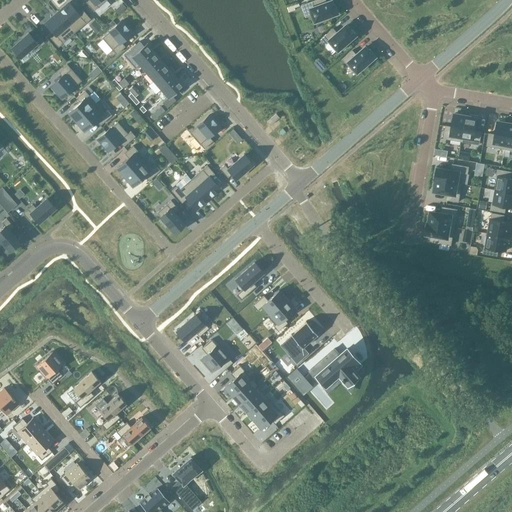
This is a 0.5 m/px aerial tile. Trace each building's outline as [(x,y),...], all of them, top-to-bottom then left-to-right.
[(88,0),(86,3),(94,11),(106,0),(88,0)] [(332,1),(327,3),(325,0),(315,0),(309,2),(301,5),(305,18),(313,15),(315,22),(317,21),(318,23),(326,20),(325,18),(338,13),(335,5),(334,6),(332,1)] [(74,33),(90,19),(83,10),(78,14),(69,3),(57,14),(74,33)] [(122,3),(118,7),(122,11),(126,8),(122,3)] [(57,14),(45,24),(55,35),(50,38),(58,47),(74,33),(57,14)] [(95,19),(89,24),(90,26),(92,28),(98,23),(95,19)] [(121,42),(132,33),(122,21),(109,32),(102,38),(116,55),(125,47),(121,42)] [(346,44),(357,35),(351,28),(350,29),(347,25),(338,33),(333,29),(321,39),(326,45),(330,41),(339,51),(340,49),(342,51),(348,46),(346,44)] [(28,33),(12,48),(21,57),(31,48),(35,52),(45,43),(37,34),(32,38),(28,33)] [(132,56),(140,65),(154,52),(147,44),(132,56)] [(376,57),(370,50),(369,51),(366,47),(357,55),(353,50),(343,59),(348,64),(349,63),(358,72),(376,57)] [(56,52),(52,55),(57,61),(61,57),(56,52)] [(154,52),(140,65),(147,73),(161,60),(154,52)] [(161,60),(147,73),(154,81),(169,68),(161,60)] [(58,72),(62,77),(51,86),(62,98),(74,87),(81,81),(67,64),(58,72)] [(324,64),(319,68),(322,72),(327,67),(324,64)] [(98,66),(89,74),(93,78),(102,70),(98,66)] [(169,68),(154,81),(161,89),(176,77),(169,68)] [(171,95),(183,85),(176,77),(161,89),(168,98),(171,95)] [(89,87),(85,91),(89,95),(94,91),(89,87)] [(77,121),(97,104),(89,95),(85,91),(76,98),(80,103),(69,112),(77,121)] [(171,95),(168,98),(163,102),(168,108),(176,100),(171,95)] [(125,98),(120,103),(124,108),(129,103),(125,98)] [(77,121),(84,130),(96,121),(100,126),(112,115),(107,110),(104,112),(97,104),(77,121)] [(267,122),(270,126),(276,120),(279,118),(276,114),(267,122)] [(461,141),(466,115),(465,115),(465,116),(454,114),(452,127),(446,126),(444,138),(461,141)] [(197,126),(190,132),(204,149),(213,141),(209,137),(220,127),(209,115),(197,126)] [(467,116),(466,115),(461,141),(479,145),(481,132),(475,131),(478,116),(470,115),(470,117),(467,116)] [(505,149),(510,123),(508,123),(505,123),(506,121),(498,119),(496,135),(489,134),(487,146),(505,149)] [(110,128),(98,139),(108,151),(119,142),(123,147),(135,136),(130,131),(127,134),(117,122),(110,128)] [(125,177),(144,159),(137,150),(133,146),(124,154),(128,158),(117,168),(125,177)] [(228,169),(225,165),(220,169),(228,178),(232,174),(236,179),(252,164),(244,155),(228,169)] [(484,155),(483,163),(500,166),(501,158),(484,155)] [(125,177),(133,186),(144,176),(148,181),(160,171),(156,165),(152,168),(144,159),(125,177)] [(438,168),(435,181),(461,186),(464,173),(467,174),(469,167),(453,164),(451,171),(438,168)] [(208,199),(220,189),(210,178),(215,174),(207,165),(191,179),(208,199)] [(497,177),(495,190),(511,192),(511,178),(511,172),(497,169),(496,176),(497,177)] [(177,186),(171,191),(182,203),(187,198),(196,209),(208,199),(191,179),(179,189),(177,186)] [(461,186),(435,181),(434,191),(448,193),(446,200),(459,202),(461,186)] [(2,187),(0,189),(0,204),(7,212),(17,204),(2,187)] [(511,192),(495,190),(493,203),(492,203),(490,210),(505,213),(506,206),(511,207),(511,192)] [(32,204),(23,213),(30,222),(35,218),(39,223),(55,208),(47,199),(36,208),(32,204)] [(156,213),(160,217),(174,233),(184,224),(174,213),(179,209),(171,201),(166,205),(156,213)] [(428,222),(454,226),(457,210),(445,208),(444,214),(430,212),(428,222)] [(487,233),(509,237),(509,234),(510,234),(510,232),(510,231),(511,223),(503,221),(504,215),(492,213),(491,220),(490,220),(487,233)] [(2,223),(5,226),(0,230),(0,239),(9,251),(19,242),(10,231),(14,227),(6,219),(2,223)] [(473,230),(474,220),(467,219),(466,229),(473,230)] [(451,245),(454,226),(428,222),(428,225),(426,224),(425,232),(427,232),(426,235),(440,237),(439,243),(451,245)] [(508,239),(509,237),(487,233),(485,247),(484,246),(483,253),(497,256),(498,249),(506,251),(508,242),(509,243),(509,240),(508,239)] [(254,263),(235,279),(244,289),(236,295),(241,300),(257,286),(253,282),(263,273),(254,263)] [(264,296),(253,305),(257,310),(262,306),(270,314),(267,316),(268,317),(287,300),(279,291),(268,300),(264,296)] [(287,300),(268,317),(275,325),(274,326),(278,331),(288,323),(284,318),(295,309),(287,300)] [(195,314),(176,331),(185,341),(195,332),(199,336),(209,328),(204,323),(203,324),(195,314)] [(303,347),(317,334),(315,332),(316,330),(310,324),(309,325),(306,323),(285,341),(296,352),(290,357),(297,364),(309,353),(303,347)] [(207,354),(201,359),(211,372),(228,357),(217,345),(213,341),(203,349),(207,354)] [(349,354),(344,348),(338,353),(332,346),(309,366),(324,383),(336,371),(349,384),(353,378),(356,382),(356,374),(352,370),(359,363),(350,353),(349,354)] [(53,351),(36,366),(51,383),(61,374),(57,369),(63,364),(53,351)] [(287,367),(277,355),(271,360),(285,376),(295,368),(291,364),(287,367)] [(235,378),(225,387),(232,395),(251,379),(244,371),(245,370),(240,365),(230,374),(235,378)] [(306,381),(296,369),(287,377),(302,394),(305,391),(300,386),(306,381)] [(73,388),(67,394),(75,403),(75,402),(80,408),(94,395),(90,391),(100,381),(92,372),(73,388)] [(251,379),(232,395),(239,403),(258,387),(255,389),(248,382),(251,379)] [(258,387),(239,403),(246,412),(265,395),(258,387)] [(4,388),(0,391),(0,409),(1,409),(6,415),(19,404),(4,388)] [(103,399),(95,406),(107,420),(102,424),(106,430),(120,418),(116,413),(127,404),(118,394),(107,403),(103,399)] [(265,395),(246,412),(254,420),(272,403),(265,395)] [(272,403),(254,420),(261,428),(271,420),(275,424),(284,416),(280,411),(279,411),(272,403)] [(22,418),(13,427),(27,443),(43,429),(33,417),(27,423),(22,418)] [(127,422),(116,432),(121,437),(117,440),(125,449),(131,444),(150,427),(142,418),(131,427),(127,422)] [(43,429),(27,443),(42,460),(52,451),(47,447),(54,441),(43,429)] [(90,434),(86,429),(80,434),(84,439),(90,434)] [(12,445),(5,451),(11,458),(17,452),(12,445)] [(59,462),(54,456),(44,465),(49,471),(59,462)] [(191,457),(173,473),(181,482),(173,488),(192,509),(199,503),(183,485),(201,469),(197,464),(198,463),(193,457),(191,458),(191,457)] [(77,463),(60,478),(68,487),(73,483),(79,490),(91,479),(77,463)] [(0,477),(0,496),(9,488),(0,477)] [(47,484),(39,491),(56,510),(64,503),(56,493),(60,489),(51,478),(46,482),(47,484)] [(158,488),(140,504),(146,511),(162,511),(160,510),(169,501),(158,488)] [(39,491),(31,498),(43,511),(53,511),(56,510),(39,491)] [(34,502),(26,509),(28,511),(43,511),(31,498),(31,499),(34,502)]
